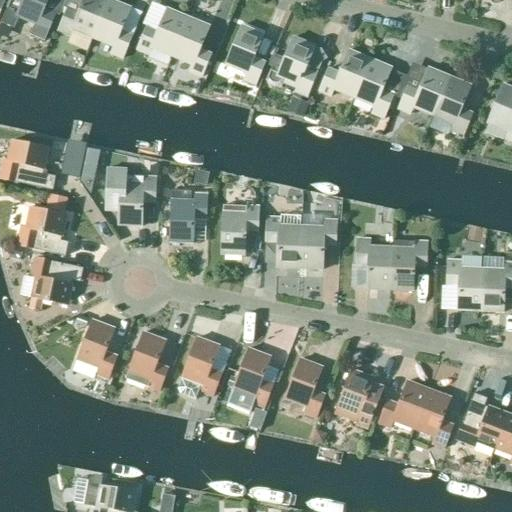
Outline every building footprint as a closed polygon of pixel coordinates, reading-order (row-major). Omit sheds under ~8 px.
[(48,0),(9,0),(0,23),(13,29),(18,18),(36,25),(33,32),(46,37),(55,14),(44,9),(48,0)] [(72,30),(92,38),(108,0),(83,0),(78,13),(67,9),(57,32),(69,37),(72,30)] [(110,0),(108,0),(92,38),(113,47),(110,54),(122,59),(132,36),(121,31),(130,8),(110,0)] [(171,57),(188,18),(166,9),(157,32),(146,27),(136,50),(148,55),(151,48),(171,57)] [(188,18),(171,57),(192,65),(189,72),(201,77),(211,54),(200,50),(209,27),(188,18)] [(243,80),(255,86),(264,63),(253,58),(263,35),(241,26),(225,65),(246,74),(243,80)] [(292,38),(284,59),(273,54),(268,66),(271,68),(265,82),(268,85),(271,87),(273,87),(276,87),(279,86),(283,84),(295,90),(294,92),(306,97),(316,75),(305,70),(314,47),(292,38)] [(353,99),(370,59),(348,50),(339,74),(328,69),(318,92),(330,97),(333,90),(353,99)] [(391,68),(370,59),(353,99),(374,107),(371,114),(383,119),(393,96),(382,92),(391,68)] [(412,108),(433,116),(449,77),(428,68),(418,91),(407,87),(397,109),(410,114),(412,108)] [(449,77),(433,116),(453,125),(450,132),(462,137),(472,114),(461,109),(471,86),(449,77)] [(511,88),(502,85),(486,124),(507,133),(504,139),(511,142),(511,88)] [(465,142),(456,139),(451,152),(460,155),(465,142)] [(41,168),(44,169),(48,149),(11,141),(7,160),(2,159),(0,170),(0,179),(47,189),(52,190),(55,176),(40,173),(41,168)] [(83,158),(72,156),(69,170),(80,172),(83,158)] [(156,178),(142,177),(142,178),(127,177),(127,169),(107,168),(105,212),(118,213),(117,226),(141,227),(143,202),(155,202),(156,178)] [(207,195),(194,194),(193,201),(171,200),(169,243),(193,244),(194,219),(206,220),(207,195)] [(258,207),(245,207),(223,206),(223,213),(222,213),(220,255),(244,256),(245,231),(257,232),(258,207)] [(59,235),(62,236),(66,215),(30,208),(25,227),(21,226),(16,246),(65,256),(68,242),(58,239),(59,235)] [(299,269),(301,227),(279,226),(279,219),(266,218),(265,243),(277,243),(276,268),(299,269)] [(323,228),(301,227),(299,269),(322,270),(323,245),(335,246),(336,221),(323,221),(323,228)] [(366,290),(389,291),(391,248),(369,247),(369,240),(356,239),(355,264),(367,265),(366,290)] [(391,248),(389,291),(412,292),(414,267),(426,267),(427,243),(413,242),(413,249),(391,248)] [(67,306),(72,285),(69,285),(70,281),(80,283),(83,268),(34,258),(30,277),(35,278),(31,298),(67,306)] [(456,311),(480,312),(482,270),(460,269),(460,261),(447,261),(445,285),(457,286),(456,311)] [(482,270),(480,312),(503,313),(504,288),(511,288),(511,263),(504,263),(504,271),(482,270)] [(41,302),(29,300),(27,313),(39,316),(41,302)] [(77,360),(73,372),(93,380),(95,375),(108,380),(116,357),(105,353),(114,329),(92,321),(77,360)] [(149,381),(146,387),(159,392),(167,369),(156,365),(165,341),(143,333),(128,372),(149,381)] [(202,386),(200,393),(212,397),(221,374),(210,370),(219,347),(196,338),(181,378),(202,386)] [(254,397),(251,404),(264,408),(272,385),(261,381),(270,358),(248,349),(233,389),(254,397)] [(305,407),(303,414),(315,419),(324,396),(313,391),(322,368),(299,360),(284,399),(305,407)] [(383,387),(372,383),(373,379),(351,370),(336,410),(357,418),(354,425),(367,430),(376,407),(383,387)] [(413,430),(428,390),(406,382),(398,405),(386,401),(378,424),(390,429),(393,422),(413,430)] [(450,399),(428,390),(413,430),(434,438),(431,444),(444,449),(452,426),(441,422),(450,399)] [(476,443),(494,450),(507,415),(488,407),(488,410),(484,408),(487,399),(473,394),(456,440),(474,447),(476,443)] [(511,416),(507,415),(494,450),(511,456),(511,457),(511,461),(511,416)] [(468,451),(454,446),(450,457),(464,462),(468,451)] [(132,511),(136,493),(100,486),(101,480),(94,479),(91,481),(87,506),(90,506),(89,511),(132,511)] [(172,511),(173,500),(158,500),(158,511),(172,511)]
